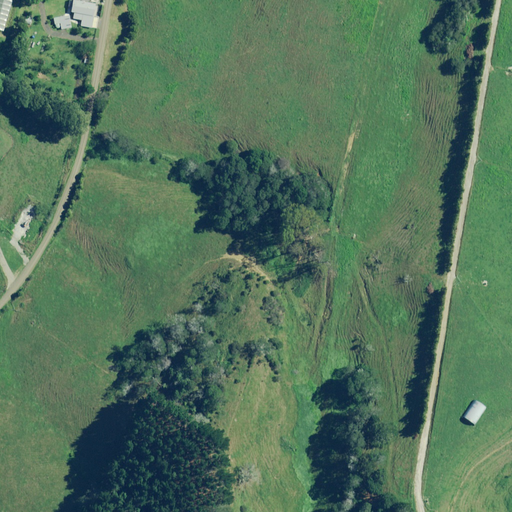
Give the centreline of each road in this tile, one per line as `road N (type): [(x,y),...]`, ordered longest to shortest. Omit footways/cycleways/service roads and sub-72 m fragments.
road 1 (track): [(509,0),(480,189),(431,313),(421,361),(414,511)]
road 2 (unclassified): [(0,300),(35,259),(65,195),(89,119),(108,0)]
